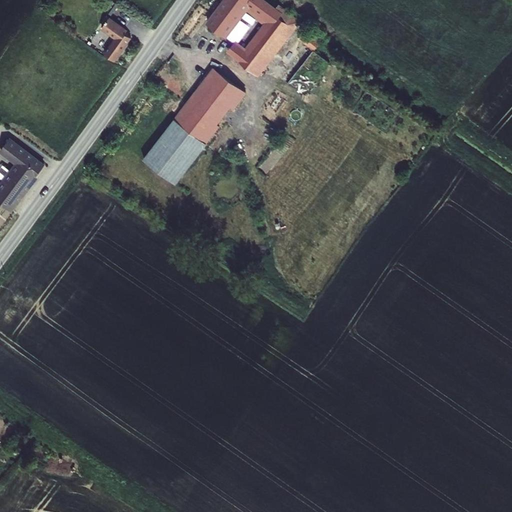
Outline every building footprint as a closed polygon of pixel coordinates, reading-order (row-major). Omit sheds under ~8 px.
[(301,22),(270,0),(224,0),(207,25),(224,36),(242,11),(246,7),(262,17),(269,22),(248,50),(235,42),(227,53),(255,71),(279,39),(284,43),(301,22)] [(246,7),(242,11),(258,22),(262,17),(246,7)] [(313,30),(310,34),(304,30),(300,36),(317,47),(324,37),(313,30)] [(117,67),(135,41),(126,35),(116,47),(106,41),(99,54),(117,67)] [(279,39),(255,71),(261,75),(284,43),(279,39)] [(307,93),(330,62),(313,49),(290,80),(307,93)] [(211,68),(174,120),(202,141),(240,89),(236,87),(242,79),(227,68),(222,76),(211,68)] [(202,141),(174,120),(143,160),(171,181),(202,141)] [(274,143),(281,130),(271,125),(264,138),(274,143)] [(46,168),(10,143),(0,157),(19,170),(0,196),(0,205),(12,215),(46,168)] [(352,182),(337,205),(356,218),(371,195),(352,182)]
